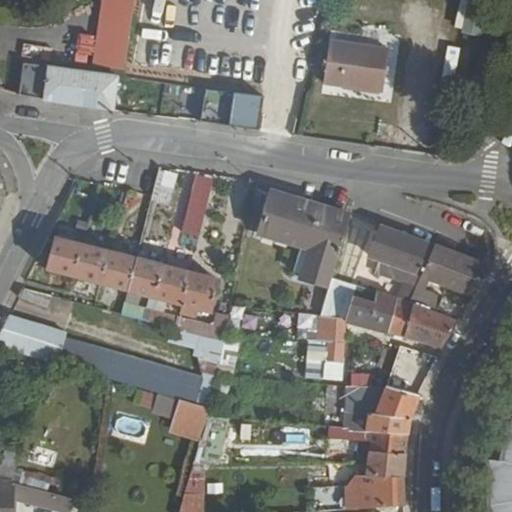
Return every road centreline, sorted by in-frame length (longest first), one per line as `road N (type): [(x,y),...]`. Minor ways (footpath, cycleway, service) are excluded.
road 1 (tertiary): [(511,175),(452,178),(144,139),(87,141)]
road 2 (residential): [(511,287),(469,345),(435,413),(424,511)]
road 3 (unknown): [(280,156),(259,0)]
